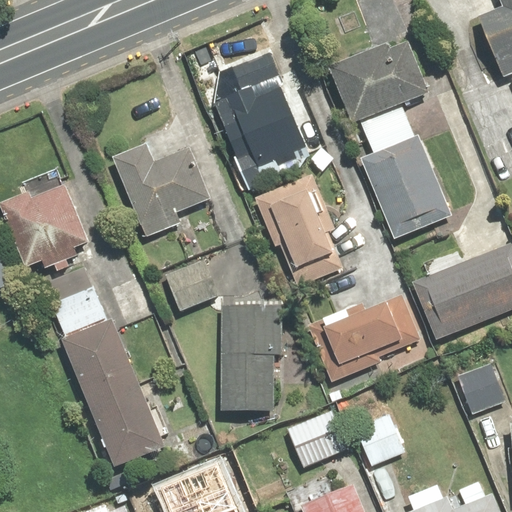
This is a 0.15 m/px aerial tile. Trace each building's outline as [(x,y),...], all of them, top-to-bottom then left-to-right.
[(511,0),(508,0),(510,3),(486,11),(508,74),(511,73),(511,0)] [(339,67),(359,114),(431,84),(410,36),(339,67)] [(242,91),(222,98),(242,156),(259,151),(266,171),(315,154),(278,47),(232,63),(242,91)] [(367,159),(401,237),(457,213),(424,135),(367,159)] [(155,144),(121,159),(153,234),(187,219),(182,207),(211,194),(192,148),(162,160),(155,144)] [(352,264),(318,174),(268,192),(302,283),(352,264)] [(74,184),(10,209),(31,264),(95,239),(74,184)] [(0,288),(23,280),(0,223),(0,288)] [(447,334),(511,304),(511,242),(423,282),(447,334)] [(210,259),(170,275),(185,314),(225,298),(210,259)] [(405,292),(315,329),(335,380),(426,343),(405,292)] [(289,306),(229,305),(228,409),(279,409),(280,351),(288,351),(289,306)] [(121,322),(73,341),(121,459),(169,440),(121,322)] [(497,365),(464,376),(477,414),(510,402),(497,365)] [(335,406),(292,423),(308,465),(352,448),(335,406)] [(393,414),(361,429),(378,466),(410,452),(393,414)] [(159,488),(169,511),(226,511),(239,507),(221,463),(159,488)] [(370,511),(358,483),(310,503),(313,511),(370,511)] [(456,492),(414,509),(414,511),(506,511),(498,491),(461,505),(456,492)]
